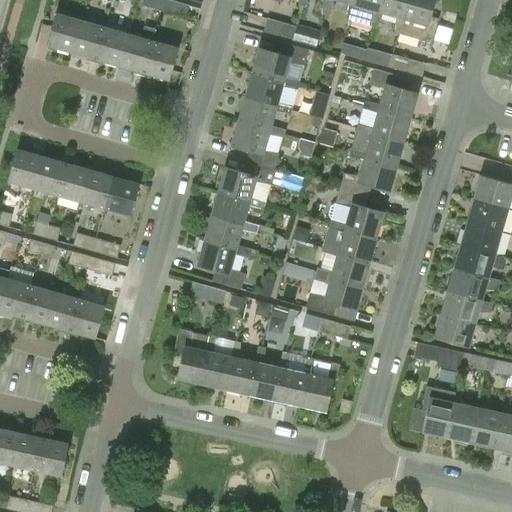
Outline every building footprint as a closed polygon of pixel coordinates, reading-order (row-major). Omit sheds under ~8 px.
[(153,8),(154,0),(142,0),(141,5),(153,8)] [(172,0),(154,0),(153,8),(185,17),(188,5),(172,0)] [(332,0),(343,0),(349,2),(354,3),(354,0),(323,0),(322,11),(329,14),(332,0)] [(380,0),(354,0),(354,3),(349,2),(345,18),(370,26),(370,25),(373,8),(378,10),(380,0)] [(382,11),(397,15),(402,17),(406,0),(380,0),(378,10),(373,8),(370,25),(377,27),(382,11)] [(438,18),(429,15),(433,0),(406,0),(402,17),(397,15),(394,31),(431,42),(438,18)] [(71,51),(80,19),(56,12),(47,44),(71,51)] [(263,30),(291,38),(295,25),(266,17),(263,30)] [(95,58),(104,26),(80,19),(71,51),(95,58)] [(128,33),(119,65),(143,72),(152,40),(156,29),(144,25),(141,37),(128,33)] [(119,65),(128,33),(104,26),(95,58),(119,65)] [(176,47),(152,40),(143,72),(167,79),(176,47)] [(251,72),(282,81),(281,86),(297,89),(298,85),(304,87),(305,83),(284,77),(288,62),(304,65),(308,49),(280,41),(277,52),(258,47),(251,72)] [(348,54),(357,57),(359,47),(351,45),(344,43),(342,52),(348,54)] [(388,65),(421,75),(425,63),(391,53),(388,65)] [(384,88),(379,103),(378,108),(410,117),(417,93),(399,88),(402,76),(373,68),(369,84),(384,88)] [(277,101),(281,86),(282,81),(251,72),(244,96),(276,105),(274,110),(290,113),(292,105),(277,101)] [(270,125),(274,110),(276,105),(244,96),(237,120),(269,129),(267,134),(284,137),(286,129),(270,125)] [(377,112),(372,127),(371,132),(403,141),(410,117),(378,108),(379,103),(364,100),(362,108),(377,112)] [(267,134),(269,129),(237,120),(230,145),(249,150),(246,161),(259,165),(276,169),(278,161),(277,161),(279,154),(263,149),(267,134)] [(396,166),(403,141),(371,132),(372,127),(357,124),(351,148),(365,151),(364,156),(396,166)] [(332,147),(336,132),(325,128),(320,143),(332,147)] [(363,160),(359,175),(344,172),(340,187),(368,196),(371,185),(389,190),(396,166),(364,156),(365,151),(351,148),(348,156),(363,160)] [(32,187),(41,156),(17,149),(8,180),(32,187)] [(41,156),(32,187),(56,194),(65,162),(41,156)] [(224,166),(217,191),(249,200),(248,205),(263,209),(265,201),(250,197),(255,180),(280,187),(284,171),(276,169),(259,165),(246,161),(243,172),(224,166)] [(65,162),(56,194),(80,201),(89,169),(65,162)] [(89,169),(80,201),(104,207),(113,176),(89,169)] [(511,183),(480,174),(473,198),(509,208),(511,196),(511,183)] [(113,176),(104,207),(128,214),(137,183),(113,176)] [(344,227),(376,236),(383,211),(365,206),(368,196),(340,187),(335,203),(331,205),(328,214),(330,218),(330,219),(346,222),(344,227)] [(243,220),(248,205),(249,200),(217,191),(210,215),(242,224),(241,229),(257,232),(259,225),(243,220)] [(509,208),(473,198),(466,221),(502,231),(509,208)] [(0,210),(0,224),(8,226),(12,214),(0,210)] [(210,215),(204,239),(235,248),(234,253),(250,256),(257,232),(241,229),(242,224),(210,215)] [(376,236),(344,227),(346,222),(330,219),(323,243),(339,246),(337,251),(369,260),(376,236)] [(36,221),(32,233),(44,237),(48,224),(36,221)] [(502,231),(466,221),(460,244),(496,254),(502,231)] [(57,240),(61,227),(48,224),(44,237),(57,240)] [(92,250),(95,237),(76,232),(73,244),(92,250)] [(271,258),(281,261),(287,238),(278,235),(271,258)] [(95,237),(92,250),(116,257),(120,245),(95,237)] [(31,239),(27,251),(39,255),(43,242),(31,239)] [(229,269),(234,253),(235,248),(204,239),(197,264),(215,269),(212,281),(240,289),(245,274),(229,269)] [(52,258),(55,246),(43,242),(39,255),(52,258)] [(336,255),(332,271),(330,275),(362,285),(369,260),(337,251),(339,246),(323,243),(321,251),(336,255)] [(496,254),(460,244),(453,267),(489,277),(492,266),(502,269),(505,257),(495,255),(496,254)] [(87,268),(90,256),(71,250),(67,262),(87,268)] [(90,256),(87,268),(111,275),(115,263),(90,256)] [(362,285),(330,275),(332,271),(317,267),(316,271),(315,271),(314,274),(307,272),(306,276),(328,283),(325,296),(309,292),(305,307),(334,315),(337,304),(355,309),(362,285)] [(489,277),(453,267),(447,289),(483,300),(486,289),(497,290),(500,281),(489,278),(489,277)] [(0,309),(22,316),(31,284),(7,277),(0,301),(0,309)] [(225,291),(192,281),(188,294),(222,304),(225,291)] [(45,323),(55,291),(31,284),(22,316),(45,323)] [(483,300),(447,289),(440,313),(476,323),(479,312),(490,311),(492,304),(482,301),(483,300)] [(69,330),(78,298),(55,291),(45,323),(69,330)] [(78,298),(69,330),(94,337),(103,305),(78,298)] [(269,317),(271,305),(258,302),(256,314),(269,317)] [(318,332),(318,331),(318,330),(321,317),(305,312),(301,327),(318,332)] [(476,323),(440,313),(433,337),(469,347),(476,323)] [(350,325),(321,317),(318,330),(318,331),(347,339),(350,325)] [(173,352),(182,354),(177,377),(202,383),(209,351),(212,351),(215,337),(209,335),(206,350),(190,346),(192,331),(178,328),(173,352)] [(231,355),(212,351),(209,351),(202,383),(227,388),(234,356),(239,357),(241,342),(235,341),(231,355)] [(254,360),(239,357),(234,356),(227,388),(251,394),(258,361),(263,362),(265,348),(258,346),(254,360)] [(439,347),(437,358),(435,365),(459,370),(461,364),(464,352),(439,347)] [(279,366),(263,362),(258,361),(251,394),(275,399),(283,367),(287,368),(290,353),(282,351),(279,366)] [(464,352),(461,364),(485,369),(487,357),(464,352)] [(303,371),(287,368),(283,367),(275,399),(300,404),(307,372),(311,373),(313,362),(314,358),(306,356),(303,371)] [(487,357),(485,369),(508,374),(511,362),(487,357)] [(330,362),(329,365),(313,362),(311,373),(307,372),(300,404),(325,410),(332,378),(336,379),(339,364),(330,362)] [(454,401),(456,392),(439,388),(426,385),(421,410),(425,411),(421,431),(447,437),(454,401)] [(454,401),(447,437),(469,442),(477,406),(454,401)] [(477,406),(469,442),(492,447),(500,411),(477,406)] [(492,447),(511,451),(511,413),(506,412),(500,411),(492,447)] [(0,427),(0,461),(10,464),(18,431),(0,427)] [(18,431),(10,464),(35,469),(42,437),(18,431)] [(42,437),(35,469),(60,475),(67,442),(42,437)] [(25,511),(28,499),(8,495),(5,507),(25,511)] [(28,499),(25,511),(51,511),(53,505),(28,499)]
